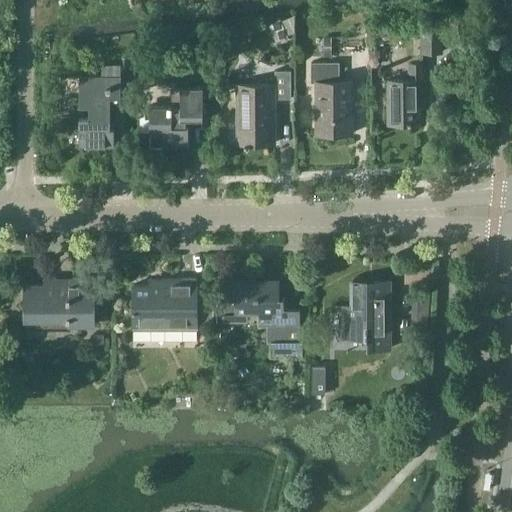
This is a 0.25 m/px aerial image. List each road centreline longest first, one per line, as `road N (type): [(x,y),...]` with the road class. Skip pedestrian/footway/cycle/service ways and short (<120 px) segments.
road 1 (residential): [(22,215),(511,216)]
road 2 (residential): [(22,215),(19,0)]
